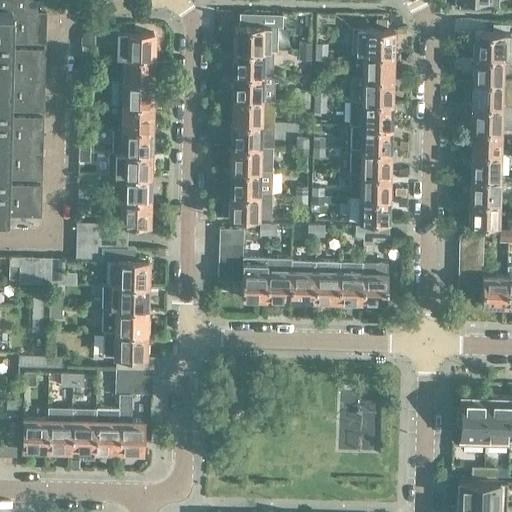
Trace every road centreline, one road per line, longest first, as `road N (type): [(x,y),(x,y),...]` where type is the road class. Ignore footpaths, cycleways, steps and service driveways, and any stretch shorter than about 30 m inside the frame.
road 1 (residential): [(0,238),(52,240),(59,25),(151,0)]
road 2 (residential): [(425,346),(431,37),(415,0)]
road 3 (residential): [(189,340),(193,20),(182,0)]
road 4 (residential): [(425,346),(189,340)]
road 5 (residential): [(189,340),(183,476),(172,491),(145,493)]
road 6 (residential): [(421,511),(425,346)]
road 7 (residential): [(145,493),(0,489)]
